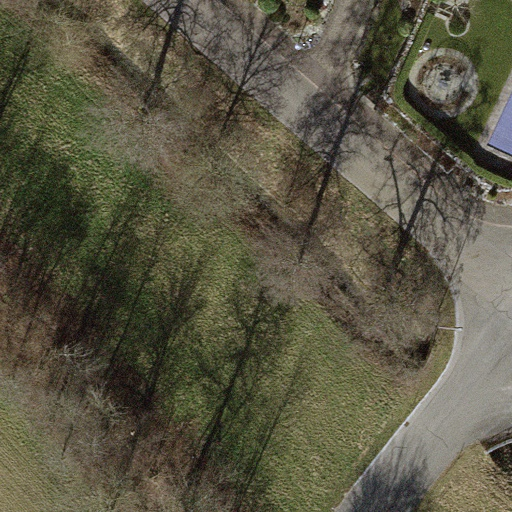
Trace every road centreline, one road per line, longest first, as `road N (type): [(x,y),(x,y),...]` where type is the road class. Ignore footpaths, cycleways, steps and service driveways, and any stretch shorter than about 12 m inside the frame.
road 1 (residential): [(175,0),(447,231),(511,315)]
road 2 (residential): [(374,511),(511,339)]
